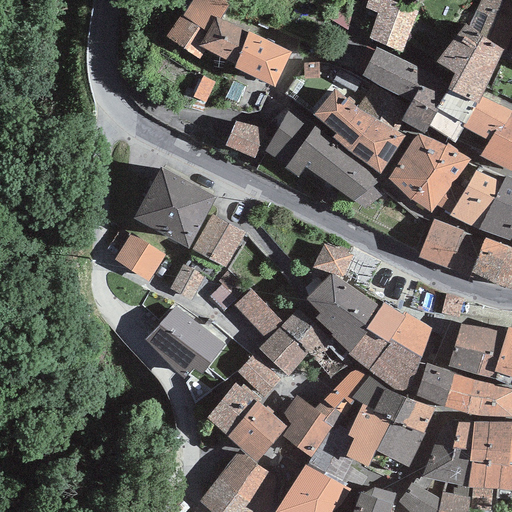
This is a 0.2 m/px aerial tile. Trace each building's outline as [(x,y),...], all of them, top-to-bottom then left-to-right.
[(229,5),(221,0),(192,0),(183,15),(181,13),(165,36),(199,60),(204,50),(198,47),(215,17),(219,19),(229,5)] [(417,11),(388,0),(366,0),(364,8),(377,13),(369,38),(402,52),(417,11)] [(511,29),(511,4),(501,0),(480,0),(469,27),(482,36),(504,50),(511,29)] [(348,32),(354,22),(332,7),(325,17),(348,32)] [(235,65),(248,31),(219,19),(215,17),(198,47),(204,50),(235,65)] [(459,77),(482,36),(469,27),(466,25),(435,62),(453,74),(459,77)] [(290,52),(248,31),(235,65),(233,68),(274,87),(290,52)] [(484,91),(504,50),(482,36),(459,77),(453,74),(452,78),(449,84),(447,89),(477,104),(481,96),(484,91)] [(411,102),(429,72),(375,47),(362,76),(411,102)] [(304,61),(305,73),(317,73),(317,61),(304,61)] [(463,127),(477,104),(447,89),(449,84),(429,72),(411,102),(401,121),(424,133),(429,125),(454,142),(463,127)] [(193,95),(203,100),(212,82),(203,76),(193,95)] [(406,107),(370,86),(359,105),(357,108),(358,109),(392,129),(406,107)] [(404,137),(392,129),(358,109),(357,108),(359,105),(348,97),(346,99),(333,89),(312,115),(335,133),(332,138),(380,174),(404,137)] [(499,133),(511,112),(481,96),(477,104),(463,127),(488,141),(495,130),(499,133)] [(285,166),(311,131),(287,112),(264,151),(285,166)] [(511,112),(499,133),(495,130),(488,141),(479,156),(511,171),(511,112)] [(255,158),(266,129),(235,121),(225,146),(255,158)] [(368,172),(314,127),(311,131),(285,166),(284,168),(297,177),(303,167),(363,209),(381,196),(372,187),(377,183),(368,172)] [(410,199),(445,146),(418,134),(387,179),(410,199)] [(452,183),(470,159),(447,144),(445,146),(410,199),(431,212),(437,206),(452,183)] [(216,198),(159,168),(132,218),(188,248),(216,198)] [(493,200),(502,182),(476,170),(464,190),(450,214),(449,216),(477,229),(493,200)] [(511,207),(511,178),(505,176),(505,178),(502,182),(493,200),(511,207)] [(464,190),(452,183),(437,206),(450,214),(464,190)] [(511,207),(493,200),(477,229),(511,242),(511,207)] [(224,267),(244,233),(212,215),(192,249),(224,267)] [(447,268),(462,232),(463,230),(433,219),(418,257),(447,268)] [(483,242),(462,232),(447,268),(468,277),(470,272),(483,242)] [(164,256),(128,234),(113,259),(148,282),(164,256)] [(511,249),(485,238),(483,242),(470,272),(511,289),(511,249)] [(312,268),(342,277),(353,255),(323,244),(312,268)] [(191,299),(203,277),(182,265),(170,288),(191,299)] [(240,282),(227,270),(218,281),(222,284),(209,296),(223,311),(247,289),(240,282)] [(380,307),(330,275),(317,287),(367,328),(380,307)] [(366,329),(367,328),(317,287),(306,299),(319,313),(315,318),(331,335),(330,336),(348,353),(368,331),(366,329)] [(264,338),(281,321),(251,289),(233,305),(264,338)] [(461,298),(447,294),(442,309),(457,313),(461,298)] [(420,357),(431,328),(403,312),(401,315),(383,303),(380,307),(367,328),(366,329),(368,331),(389,343),(391,339),(420,357)] [(224,344),(175,306),(159,326),(144,339),(183,379),(192,368),(201,374),(209,364),(224,344)] [(307,353),(330,379),(351,363),(323,335),(298,310),(280,327),(307,353)] [(493,372),(506,334),(485,328),(460,324),(447,366),(466,372),(494,381),(497,373),(493,372)] [(288,376),(307,353),(280,327),(258,349),(288,376)] [(511,329),(508,328),(506,334),(493,372),(497,373),(494,381),(511,386),(511,329)] [(408,394),(420,357),(391,339),(389,343),(368,331),(348,353),(347,354),(368,371),(392,389),(408,394)] [(237,367),(263,392),(279,375),(253,350),(237,367)] [(443,407),(453,374),(425,363),(415,395),(443,407)] [(351,398),(369,377),(356,371),(354,371),(351,372),(323,400),(333,409),(323,422),(332,427),(347,436),(362,404),(351,398)] [(494,385),(453,374),(443,407),(470,415),(511,418),(511,390),(493,387),(494,385)] [(392,423),(406,397),(387,390),(369,377),(351,398),(362,404),(373,410),(371,412),(390,422),(392,423)] [(226,437),(257,402),(260,399),(242,385),(241,387),(235,383),(207,418),(226,437)] [(323,422),(333,409),(323,400),(314,409),(296,395),(284,413),(290,425),(282,437),(310,458),(332,427),(323,422)] [(424,434),(433,408),(406,397),(392,423),(390,422),(375,451),(407,467),(424,434)] [(256,462),(286,427),(271,414),(273,412),(266,407),(265,408),(257,402),(226,437),(256,462)] [(375,451),(390,422),(371,412),(373,410),(362,404),(347,436),(353,439),(345,457),(352,460),(367,466),(375,451)] [(471,450),(473,422),(458,422),(451,448),(471,450)] [(485,464),(488,422),(473,422),(471,450),(469,462),(471,462),(467,488),(472,488),(483,488),(485,464)] [(511,422),(488,422),(485,464),(483,488),(492,488),(497,489),(511,491),(511,422)] [(347,436),(332,427),(310,458),(305,465),(339,485),(352,460),(345,457),(353,439),(347,436)] [(469,462),(471,450),(451,448),(434,445),(421,477),(444,483),(467,488),(471,462),(469,462)] [(235,454),(198,501),(210,511),(251,511),(245,507),(268,472),(242,455),(235,454)] [(332,511),(340,506),(349,490),(339,485),(305,465),(274,511),(332,511)] [(444,483),(421,477),(420,477),(418,480),(416,479),(412,484),(411,483),(398,502),(408,511),(437,511),(442,492),(444,483)] [(466,497),(467,488),(444,483),(442,492),(437,511),(467,511),(470,498),(466,497)] [(396,494),(373,487),(363,494),(392,505),(396,494)] [(490,511),(492,488),(483,488),(472,488),(470,509),(490,511)] [(389,511),(392,505),(363,494),(360,493),(352,511),(389,511)]
